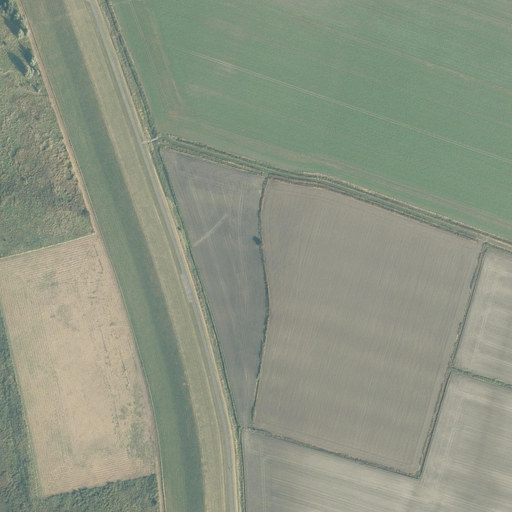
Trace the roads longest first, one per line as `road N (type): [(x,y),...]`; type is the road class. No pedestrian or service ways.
road 1 (track): [(232,511),(226,435),(204,338),(92,0)]
road 2 (track): [(511,249),(331,186),(158,138),(140,143)]
